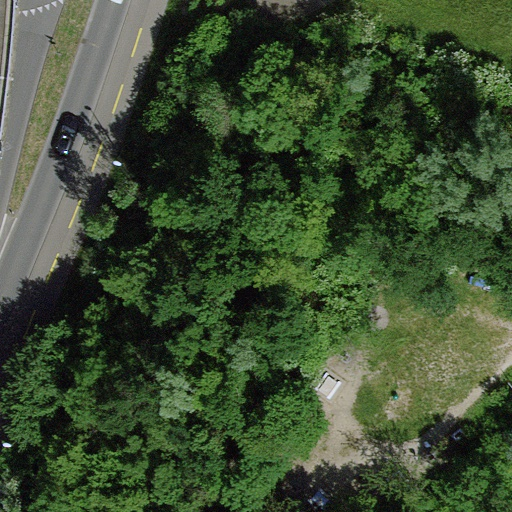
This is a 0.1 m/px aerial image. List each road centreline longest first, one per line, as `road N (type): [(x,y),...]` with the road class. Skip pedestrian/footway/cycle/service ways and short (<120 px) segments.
road 1 (secondary): [(0,299),(67,150),(116,0)]
road 2 (primary): [(0,156),(23,0)]
